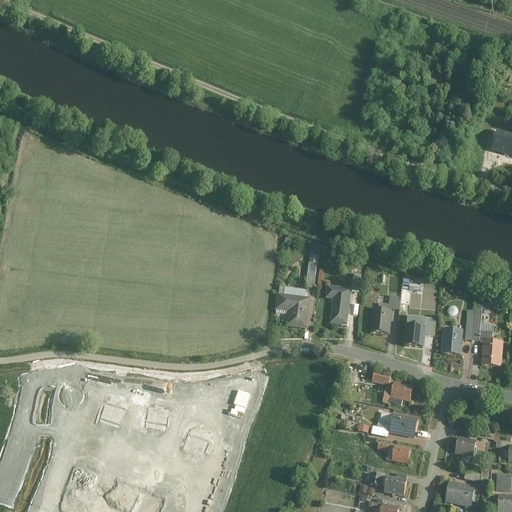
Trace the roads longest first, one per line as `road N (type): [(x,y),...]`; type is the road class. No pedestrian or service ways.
road 1 (track): [(431,169),(274,114),(4,0)]
road 2 (unclassified): [(0,359),(76,354),(174,367),(316,348),(448,384)]
road 3 (residential): [(448,384),(423,511)]
